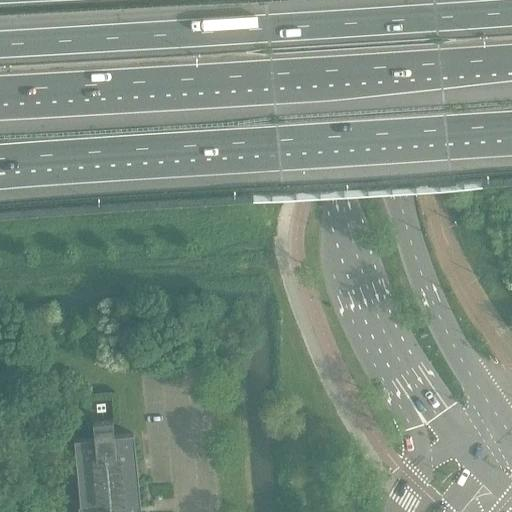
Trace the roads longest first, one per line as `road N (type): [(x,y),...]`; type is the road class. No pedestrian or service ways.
road 1 (motorway): [(511,14),(0,46)]
road 2 (motorway): [(0,91),(511,60)]
road 3 (motorway): [(3,162),(511,126)]
road 4 (secondary): [(319,0),(338,177),(358,261),(389,344),(453,440)]
road 5 (secondary): [(494,412),(443,325),(412,246),(380,0)]
